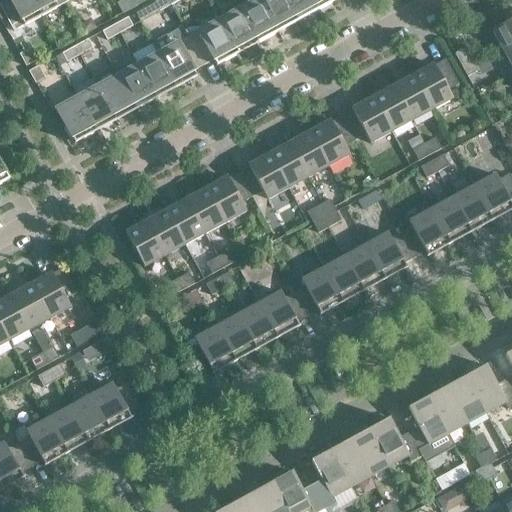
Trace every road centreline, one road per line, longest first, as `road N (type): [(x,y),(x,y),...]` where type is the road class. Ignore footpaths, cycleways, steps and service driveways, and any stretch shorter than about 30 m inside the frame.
road 1 (residential): [(511,251),(26,511)]
road 2 (residential): [(0,239),(432,0)]
road 3 (residential): [(170,511),(511,325)]
